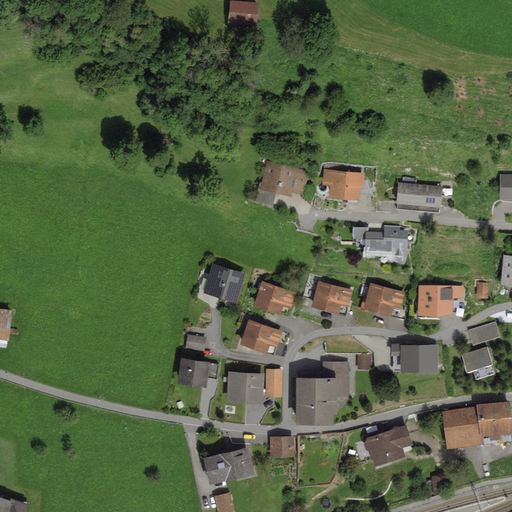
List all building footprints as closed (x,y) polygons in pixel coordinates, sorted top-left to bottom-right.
[(258,2),(229,0),(228,23),(257,25),(258,2)] [(309,171),(267,161),(260,189),(275,193),(291,196),(292,192),(301,194),(303,198),(308,203),(313,183),(310,177),(308,176),(309,171)] [(365,173),(324,169),(322,185),(330,186),(329,198),(359,200),(359,195),(360,188),(364,189),(364,179),(365,173)] [(511,173),(500,174),(500,200),(511,199),(511,173)] [(376,180),(364,179),(364,189),(360,188),(359,195),(375,196),(376,180)] [(442,187),(398,183),(396,210),(440,214),(442,187)] [(272,206),(275,193),(260,189),(258,189),(255,202),(272,206)] [(368,227),(352,227),(352,239),(356,239),(356,242),(361,248),(363,248),(362,258),(375,258),(374,256),(386,257),(386,259),(404,264),(409,248),(408,248),(408,230),(400,230),(400,227),(384,227),(384,232),(368,232),(368,227)] [(511,255),(503,255),(501,285),(511,286),(511,255)] [(247,273),(210,262),(201,293),(238,304),(247,273)] [(296,292),(261,281),(253,306),(280,315),(283,306),(290,308),(296,292)] [(354,290),(319,281),(312,307),(346,316),(354,290)] [(489,283),(477,282),(476,298),(488,299),(489,283)] [(404,292),(370,283),(364,309),(398,318),(404,292)] [(463,286),(419,285),(417,317),(436,317),(453,314),(453,311),(462,315),(467,302),(454,298),(463,298),(463,286)] [(12,310),(0,307),(0,339),(9,341),(12,310)] [(282,332),(249,320),(240,345),(274,356),(282,332)] [(495,321),(468,330),(473,346),(500,337),(495,321)] [(206,337),(187,334),(185,349),(204,352),(206,337)] [(437,345),(400,345),(400,343),(391,343),(392,356),(393,356),(393,371),(401,371),(401,373),(438,372),(437,345)] [(488,346),(461,354),(467,373),(473,371),(476,379),(496,373),(488,346)] [(371,355),(357,355),(357,369),(371,369),(371,355)] [(210,362),(181,358),(177,384),(207,388),(208,379),(217,380),(219,364),(210,363),(210,362)] [(323,378),(296,378),(296,424),(334,424),(334,414),(337,414),(337,397),(349,397),(349,362),(323,362),(323,378)] [(282,369),(266,369),(265,397),(281,397),(282,369)] [(264,373),(228,371),(227,402),(262,404),(264,373)] [(477,407),(442,411),(446,443),(481,439),(482,446),(511,442),(511,422),(510,401),(476,405),(477,407)] [(406,425),(367,438),(363,443),(366,450),(370,452),(375,466),(405,457),(402,448),(412,444),(406,425)] [(293,436),(269,437),(270,458),(294,457),(293,436)] [(481,439),(446,443),(447,449),(482,446),(481,439)] [(248,447),(203,458),(210,485),(254,474),(248,447)] [(444,475),(432,476),(433,495),(446,493),(444,475)] [(234,511),(230,492),(214,496),(217,511),(234,511)] [(26,511),(29,504),(0,494),(0,511),(26,511)]
